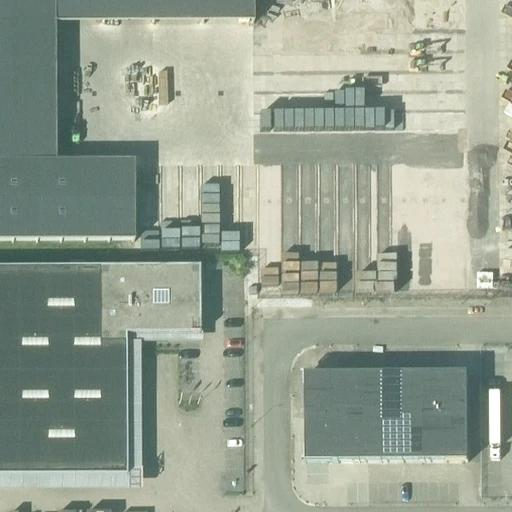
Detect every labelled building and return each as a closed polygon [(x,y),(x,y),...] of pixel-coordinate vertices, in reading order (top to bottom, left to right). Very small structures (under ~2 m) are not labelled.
[(0,0),(0,244),(133,244),(133,164),(55,165),(54,27),(78,27),(87,27),(103,27),(118,27),(134,27),(140,26),(244,26),(248,26),(250,26),(252,26),(252,0),(0,0)] [(429,30),(366,27),(365,66),(427,69),(429,30)] [(156,76),(157,113),(179,113),(179,75),(156,76)] [(259,219),(259,161),(200,162),(200,220),(259,219)] [(198,269),(0,270),(0,479),(126,478),(125,338),(199,337),(198,269)] [(468,375),(306,376),(306,464),(468,463),(468,375)]
